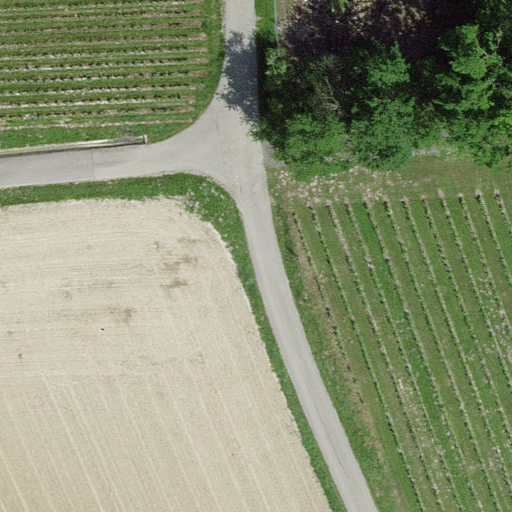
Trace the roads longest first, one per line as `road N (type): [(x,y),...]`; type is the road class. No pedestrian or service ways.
road 1 (track): [(240,0),(258,212),(294,342),(366,511)]
road 2 (track): [(247,136),(170,156),(0,174)]
